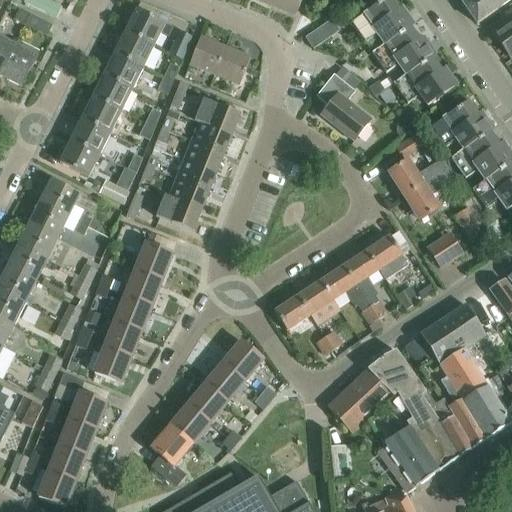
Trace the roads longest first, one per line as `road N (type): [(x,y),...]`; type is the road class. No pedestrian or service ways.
road 1 (residential): [(232,294),(301,385),(327,381),(511,261)]
road 2 (residential): [(232,294),(271,283),(378,204),(343,167),(273,121)]
road 3 (residential): [(103,511),(121,445),(204,313),(232,294)]
road 4 (residential): [(232,294),(225,250),(273,121)]
road 5 (residential): [(273,121),(283,63),(264,31),(184,0)]
road 6 (residential): [(34,133),(100,0)]
road 7 (unclassified): [(511,111),(435,0)]
